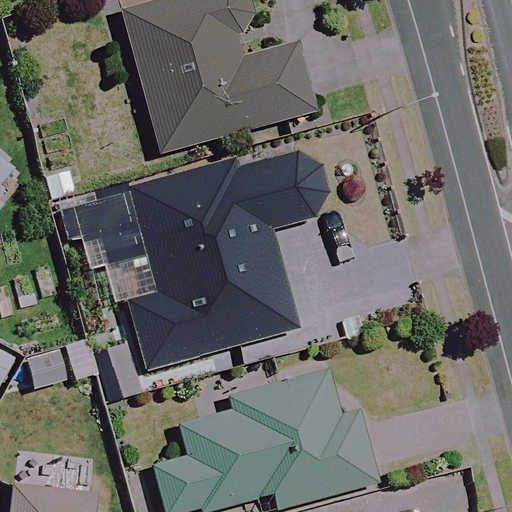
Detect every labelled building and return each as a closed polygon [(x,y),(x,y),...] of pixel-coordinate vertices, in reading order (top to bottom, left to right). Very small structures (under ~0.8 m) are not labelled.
[(248,60),(232,0),(187,0),(116,19),(154,160),(314,118),(295,48),(248,60)] [(0,181),(13,167),(0,154),(0,181)] [(325,218),(310,159),(157,198),(181,295),(169,298),(185,363),(294,335),(268,233),(325,218)] [(0,385),(15,360),(0,350),(0,385)] [(106,406),(163,388),(153,356),(125,365),(120,351),(91,360),(106,406)] [(61,353),(20,365),(30,398),(70,386),(61,353)] [(338,420),(327,377),(229,402),(232,415),(179,428),(187,461),(152,470),(162,511),(206,511),(270,496),(274,511),(377,486),(360,415),(338,420)] [(91,511),(93,497),(2,492),(0,511),(91,511)]
